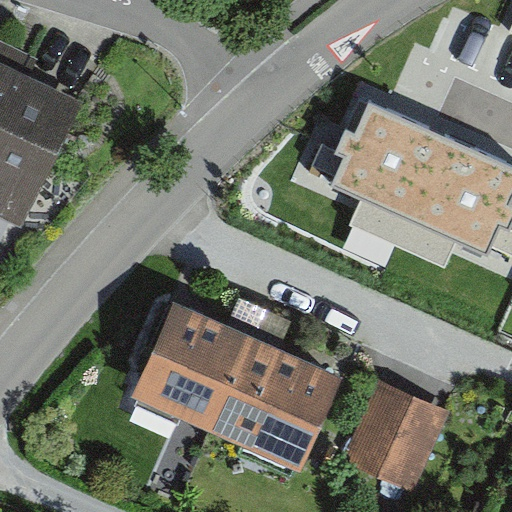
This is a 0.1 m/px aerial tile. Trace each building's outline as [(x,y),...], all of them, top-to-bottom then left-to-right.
[(31,50),(3,37),(0,42),(0,207),(24,219),(82,96),(22,69),(31,50)] [(511,193),(511,165),(369,105),(336,183),(489,248),(511,193)] [(252,338),(171,300),(125,397),(162,414),(169,399),(213,419),(252,338)] [(252,338),(213,419),(254,439),(247,455),(293,477),(339,378),(252,338)] [(457,411),(390,382),(355,461),(422,490),(457,411)]
